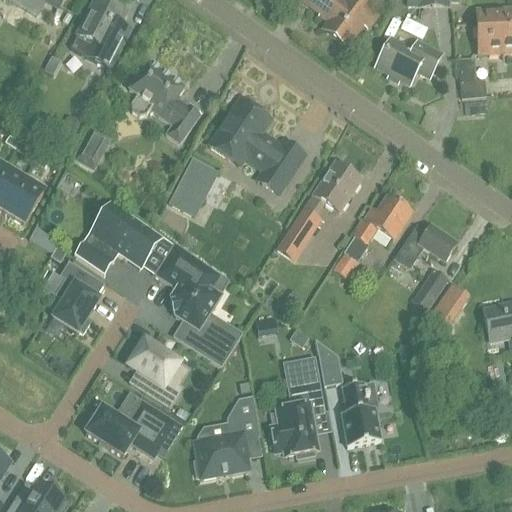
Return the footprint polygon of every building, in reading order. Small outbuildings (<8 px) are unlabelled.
[(3,0),(19,9),(24,0),(42,0),(59,10),(64,0),(3,0)] [(346,0),(344,3),(339,0),(299,0),(320,15),(318,17),(328,25),(323,32),(346,49),(362,27),(368,31),(384,8),(373,0),(346,0)] [(449,11),(449,5),(448,5),(448,0),(405,0),(405,11),(449,11)] [(129,33),(119,27),(124,17),(95,3),(77,38),(91,46),(85,57),(82,62),(107,75),(109,70),(122,45),(123,46),(129,33)] [(511,10),(475,13),(476,27),(497,26),(497,27),(502,27),(503,57),(511,56),(511,10)] [(477,58),(503,57),(502,27),(497,27),(497,26),(476,27),(477,58)] [(389,44),(375,70),(389,77),(389,78),(398,84),(399,83),(409,88),(416,74),(429,81),(441,58),(423,48),(418,58),(389,44)] [(458,62),(459,86),(460,103),(486,100),(484,83),(475,83),(474,61),(458,62)] [(184,91),(148,65),(129,93),(137,99),(130,108),(131,115),(138,120),(145,119),(149,113),(172,129),(165,137),(179,147),(200,117),(187,107),(186,108),(179,103),(180,102),(178,100),(184,91)] [(257,185),(277,199),(304,159),(284,145),(280,150),(261,137),(271,123),(241,103),(209,149),(239,169),(244,162),(263,175),(257,185)] [(68,162),(85,128),(67,119),(50,153),(68,162)] [(74,164),(93,174),(110,144),(91,134),(74,164)] [(8,144),(18,151),(22,144),(12,137),(8,144)] [(31,150),(22,144),(18,151),(27,157),(31,150)] [(48,166),(38,159),(33,166),(43,173),(48,166)] [(192,162),(178,188),(203,201),(217,175),(192,162)] [(334,168),(312,200),(321,206),(338,217),(360,185),(334,168)] [(0,215),(2,217),(23,183),(3,172),(0,176),(0,215)] [(23,183),(2,217),(23,229),(43,196),(23,183)] [(373,214),(355,239),(366,247),(375,233),(391,244),(410,218),(388,203),(378,217),(373,214)] [(86,248),(77,261),(103,279),(118,258),(141,274),(143,271),(155,253),(166,260),(173,249),(114,208),(98,231),(106,237),(95,254),(86,248)] [(322,224),(304,212),(287,235),(306,247),(322,224)] [(444,266),(456,249),(430,231),(422,242),(413,236),(394,264),(408,273),(423,252),(444,266)] [(47,239),(41,250),(52,257),(57,250),(59,247),(47,239)] [(166,260),(154,279),(176,293),(170,301),(175,320),(182,325),(202,337),(192,353),(221,372),(235,349),(203,329),(221,300),(211,294),(221,279),(174,247),(173,249),(166,260)] [(52,257),(50,261),(60,268),(67,257),(57,250),(52,257)] [(345,255),(333,273),(347,283),(359,264),(345,255)] [(61,304),(49,322),(77,340),(80,336),(83,338),(92,324),(89,322),(101,303),(96,300),(83,292),(91,280),(68,266),(60,280),(64,283),(54,299),(61,304)] [(426,316),(448,283),(431,273),(410,306),(426,316)] [(451,287),(442,300),(460,312),(469,299),(451,287)] [(302,305),(289,296),(281,308),(295,317),(302,305)] [(511,308),(483,315),(490,346),(507,343),(511,367),(511,308)] [(274,317),(254,320),(256,337),(277,333),(274,317)] [(200,337),(179,324),(171,337),(192,350),(200,337)] [(296,333),(290,343),(301,351),(307,341),(296,333)] [(140,350),(137,348),(128,362),(131,364),(128,370),(149,384),(142,395),(168,412),(181,392),(169,385),(179,368),(143,345),(140,350)] [(337,361),(316,346),(324,391),(343,387),(337,361)] [(317,455),(310,419),(324,417),(314,362),(283,367),(291,411),(276,413),(279,430),(270,431),(274,456),(284,454),(285,461),(295,459),(296,463),(314,460),(313,455),(317,455)] [(340,418),(347,452),(380,445),(374,412),(368,413),(364,387),(341,391),(346,417),(340,418)] [(193,465),(196,481),(200,480),(201,482),(248,474),(241,439),(246,439),(247,443),(259,441),(252,400),(238,403),(226,423),(229,440),(194,447),(197,464),(193,465)] [(93,418),(84,432),(87,434),(85,437),(122,461),(131,447),(153,461),(155,458),(175,426),(177,423),(143,401),(128,424),(115,415),(103,408),(96,420),(93,418)] [(178,410),(174,417),(184,423),(188,416),(178,410)] [(15,501),(8,511),(65,511),(69,507),(39,488),(26,508),(15,501)]
